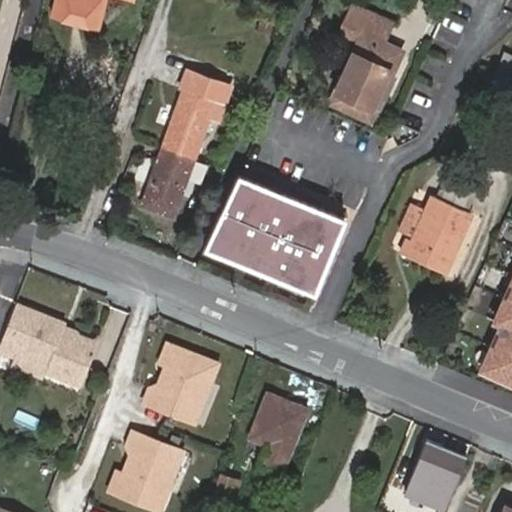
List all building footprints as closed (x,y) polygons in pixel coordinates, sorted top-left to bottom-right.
[(56,0),(53,13),(98,25),(103,0),(56,0)] [(364,31),(332,100),(371,118),(403,50),(386,42),(396,22),(353,1),(343,21),(364,31)] [(438,45),(457,50),(465,15),(446,11),(438,45)] [(179,85),(184,88),(163,147),(193,156),(209,110),(219,113),(230,78),(187,63),(179,85)] [(400,139),(418,124),(418,121),(394,120),(387,125),(400,139)] [(172,214),(193,156),(163,147),(143,204),(172,214)] [(450,170),(437,198),(464,210),(476,182),(450,170)] [(348,216),(236,174),(202,246),(313,288),(348,216)] [(464,210),(437,198),(433,195),(412,240),(408,237),(401,251),(443,270),(470,212),(464,210)] [(511,265),(485,325),(494,329),(474,372),(511,389),(511,265)] [(63,327),(13,307),(0,339),(0,354),(14,360),(16,354),(47,366),(44,374),(80,387),(94,347),(70,338),(65,341),(58,338),(62,328),(63,327)] [(96,342),(62,328),(58,338),(65,341),(70,338),(94,347),(96,342)] [(218,362),(171,343),(163,362),(168,372),(165,379),(148,386),(142,401),(193,422),(201,402),(198,394),(202,383),(210,381),(218,362)] [(260,461),(283,469),(305,406),(267,391),(251,436),(266,443),(260,461)] [(182,450),(131,428),(125,444),(132,461),(130,468),(119,472),(111,490),(158,509),(166,489),(163,481),(166,472),(174,469),(182,450)] [(424,441),(403,495),(443,511),(464,457),(440,448),(424,441)] [(441,445),(440,448),(464,457),(465,454),(441,445)] [(220,470),(210,504),(231,511),(241,478),(220,470)] [(511,511),(511,504),(506,503),(502,511),(511,511)]
